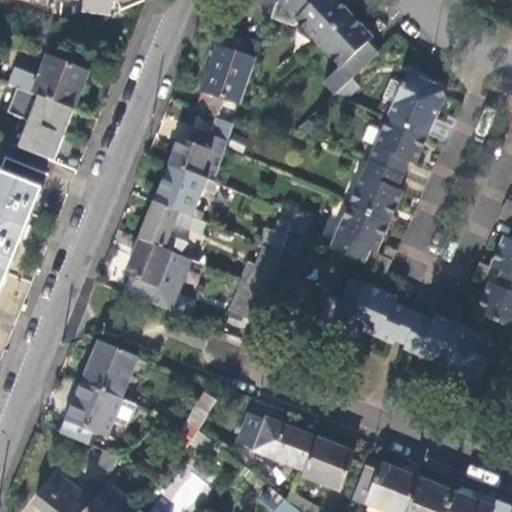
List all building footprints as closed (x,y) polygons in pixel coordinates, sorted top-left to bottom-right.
[(106,0),(121,2),(125,10),(145,1),(145,0),(106,0)] [(276,3),(276,0),(255,0),(254,4),(274,9),(276,3)] [(299,22),(319,44),(351,13),(338,0),(278,0),(276,3),(274,9),(271,16),(296,25),(299,22)] [(351,13),(319,44),(341,67),(324,83),(335,94),(336,93),(354,77),(380,52),(369,42),(373,37),(351,13)] [(234,123),(262,42),(251,38),(245,55),(218,46),(196,109),(217,117),(234,123)] [(37,94),(75,109),(82,92),(90,72),(50,55),(41,77),(17,67),(10,83),(37,94)] [(446,96),(442,89),(409,73),(404,85),(395,104),(390,117),(424,132),(430,118),(436,120),(446,96)] [(364,88),(354,77),(336,93),(351,100),(364,88)] [(393,80),(384,99),(395,104),(404,85),(393,80)] [(70,122),(75,109),(37,94),(17,145),(55,161),(59,150),(70,122)] [(214,181),(234,123),(217,117),(209,137),(205,136),(200,146),(181,139),(171,164),(214,181)] [(390,117),(370,161),(405,176),(411,162),(416,165),(430,134),(424,132),(390,117)] [(229,144),(243,151),(248,138),(233,133),(229,144)] [(0,294),(30,220),(43,189),(0,172),(0,171),(11,143),(0,138),(0,294)] [(6,158),(2,166),(38,182),(42,174),(6,158)] [(405,176),(370,161),(351,204),(391,222),(404,192),(398,189),(405,176)] [(214,181),(171,164),(156,201),(192,216),(204,188),(213,192),(217,182),(214,181)] [(192,216),(156,201),(141,239),(171,251),(174,244),(165,240),(167,235),(177,238),(181,227),(195,232),(200,219),(192,216)] [(391,222),(351,204),(332,248),(366,263),(371,250),(377,253),(391,222)] [(281,252),(289,229),(290,225),(278,220),(274,232),(265,228),(259,243),(262,245),(281,252)] [(511,239),(506,237),(493,267),(503,271),(511,275),(511,239)] [(171,251),(141,239),(127,274),(131,276),(125,291),(175,311),(189,273),(194,261),(171,251)] [(268,291),(281,252),(262,245),(255,264),(248,262),(242,280),(268,291)] [(511,275),(503,271),(497,285),(491,283),(478,313),(511,327),(511,275)] [(396,339),(409,309),(395,304),(398,297),(352,278),(335,317),(394,343),(396,339)] [(415,312),(409,309),(396,339),(401,342),(407,345),(421,314),(415,312)] [(434,320),(421,314),(407,345),(405,349),(450,368),(456,353),(472,359),(482,335),(437,315),(434,320)] [(139,357),(100,342),(84,383),(122,398),(129,380),(134,382),(136,378),(131,376),(139,357)] [(465,374),(472,359),(456,353),(450,368),(465,374)] [(122,398),(84,383),(69,420),(109,436),(124,399),(122,398)] [(200,431),(217,400),(205,394),(183,432),(194,441),(200,431)] [(305,471),(317,439),(266,419),(266,420),(250,414),(237,444),(305,471)] [(194,441),(183,432),(178,429),(169,440),(185,453),(191,445),(194,441)] [(219,447),(200,431),(194,441),(191,445),(209,458),(219,447)] [(126,460),(138,445),(130,439),(116,456),(126,460)] [(355,454),(317,439),(305,471),(303,476),(340,490),(355,454)] [(99,464),(114,471),(119,459),(104,453),(99,464)] [(407,511),(420,479),(369,460),(354,500),(385,511),(407,511)] [(35,504),(45,511),(85,511),(93,502),(58,475),(35,504)] [(449,511),(457,494),(420,479),(407,511),(449,511)] [(276,511),(277,511),(287,501),(271,488),(262,501),(276,511)] [(459,489),(457,494),(471,499),(473,494),(472,492),(461,488),(459,489)] [(121,511),(99,494),(93,502),(85,511),(121,511)] [(471,499),(457,494),(449,511),(509,511),(511,508),(496,502),(494,508),(471,499)] [(303,511),(309,500),(296,495),(292,505),(301,511),(303,511)] [(301,511),(292,505),(287,501),(277,511),(301,511)]
